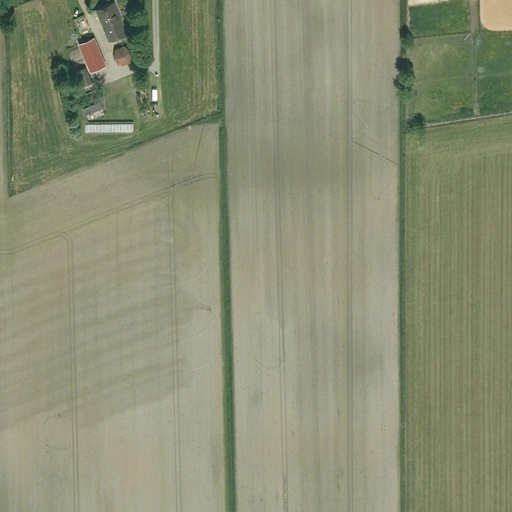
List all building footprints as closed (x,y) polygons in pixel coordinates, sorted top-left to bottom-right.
[(127,33),(114,2),(96,9),(109,41),(127,33)] [(107,65),(95,37),(79,44),(91,72),(107,65)] [(115,49),(113,59),(121,64),(130,61),(132,51),(124,45),(115,49)] [(109,69),(114,79),(120,76),(116,66),(109,69)] [(84,67),(74,72),(81,86),(91,82),(84,67)] [(96,76),(108,72),(106,68),(95,72),(96,76)] [(101,108),(99,102),(82,109),(84,115),(101,108)]
